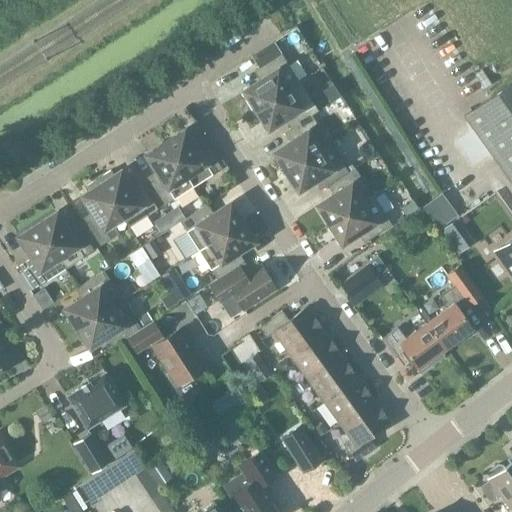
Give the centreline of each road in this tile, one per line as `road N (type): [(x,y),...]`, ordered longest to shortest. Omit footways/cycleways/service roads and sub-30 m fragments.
road 1 (residential): [(0,212),(196,86)]
road 2 (residential): [(315,278),(196,86)]
road 3 (residential): [(435,448),(315,278)]
road 4 (residential): [(0,400),(55,365),(49,340),(0,262)]
road 5 (residential): [(213,346),(315,278)]
